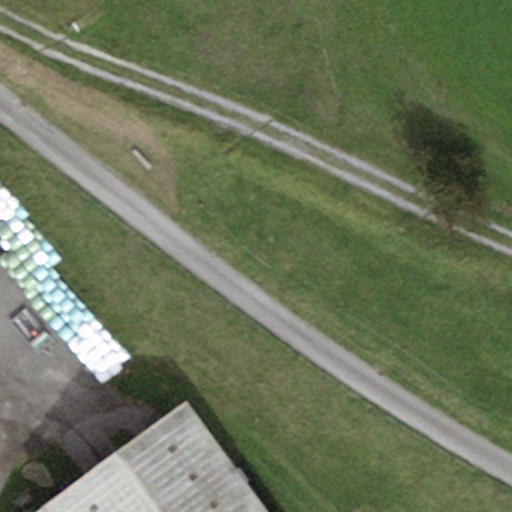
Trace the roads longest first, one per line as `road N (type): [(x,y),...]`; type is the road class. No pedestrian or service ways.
road 1 (track): [(511,471),(251,302),(0,98)]
road 2 (track): [(0,26),(511,236)]
